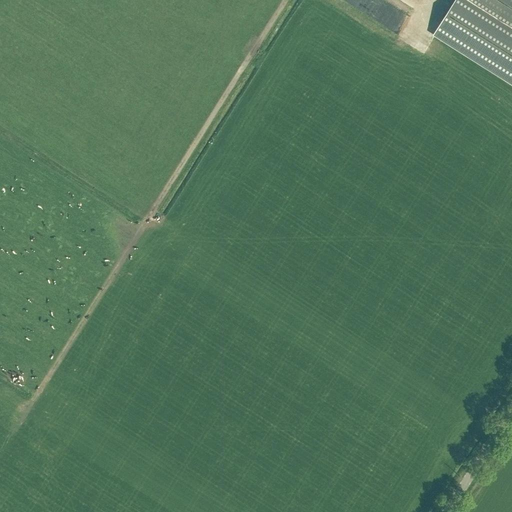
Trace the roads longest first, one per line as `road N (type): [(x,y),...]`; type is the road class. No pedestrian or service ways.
road 1 (track): [(287,0),(25,417)]
road 2 (tertiary): [(446,511),(511,408)]
